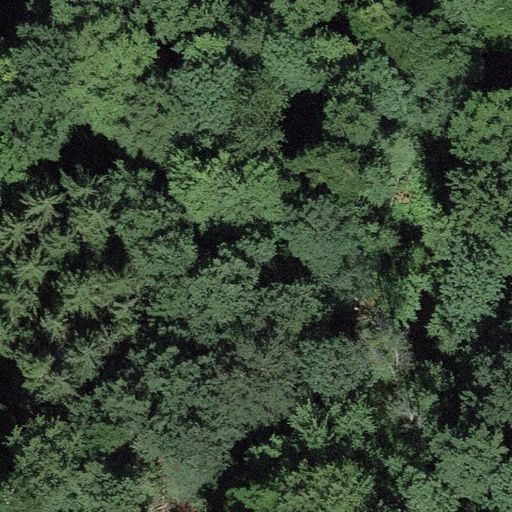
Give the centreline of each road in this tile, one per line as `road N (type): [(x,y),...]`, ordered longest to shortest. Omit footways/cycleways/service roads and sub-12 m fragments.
road 1 (track): [(511,130),(402,305),(239,511)]
road 2 (track): [(0,205),(144,173),(335,116)]
